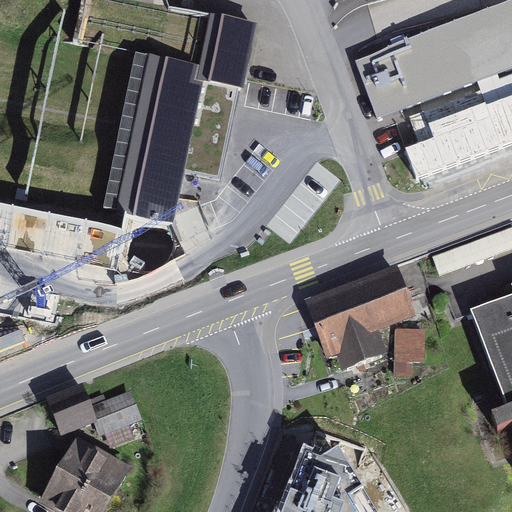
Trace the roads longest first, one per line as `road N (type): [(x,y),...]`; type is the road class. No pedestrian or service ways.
road 1 (residential): [(388,241),(289,0)]
road 2 (primary): [(224,303),(0,391)]
road 3 (residential): [(226,511),(251,414),(250,382),(224,303)]
road 4 (primary): [(388,241),(224,303)]
road 5 (primary): [(511,195),(388,241)]
